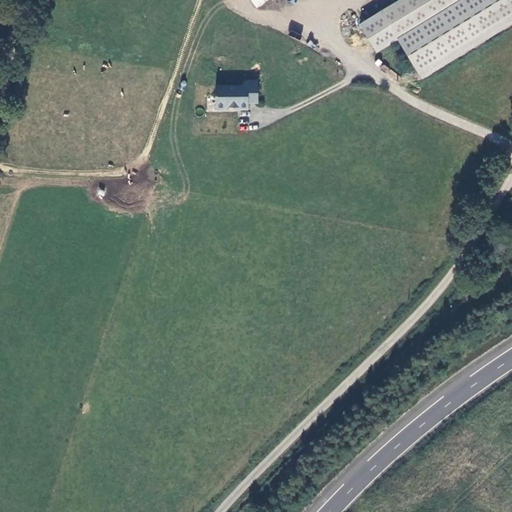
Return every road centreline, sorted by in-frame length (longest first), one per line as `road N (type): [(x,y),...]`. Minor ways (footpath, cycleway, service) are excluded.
road 1 (unclassified): [(511,174),(430,301),(220,511)]
road 2 (track): [(0,167),(91,176),(135,166),(199,0)]
road 3 (motorway): [(511,361),(409,438),(333,511)]
